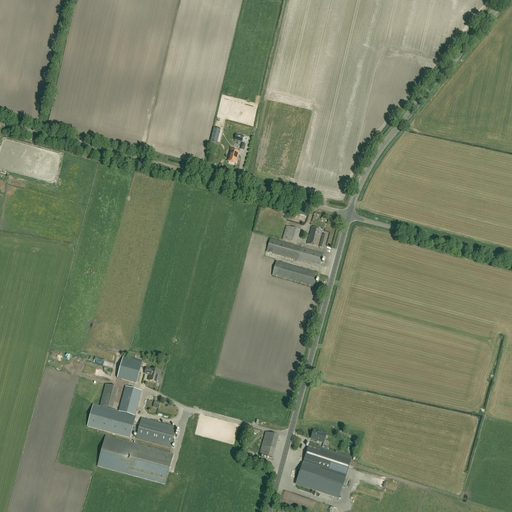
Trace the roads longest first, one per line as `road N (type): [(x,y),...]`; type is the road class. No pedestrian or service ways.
road 1 (unclassified): [(348,216),(0,121)]
road 2 (tertiary): [(269,511),(348,216)]
road 3 (tertiary): [(348,216),(392,133),(504,0)]
road 4 (unclassified): [(511,260),(348,216)]
